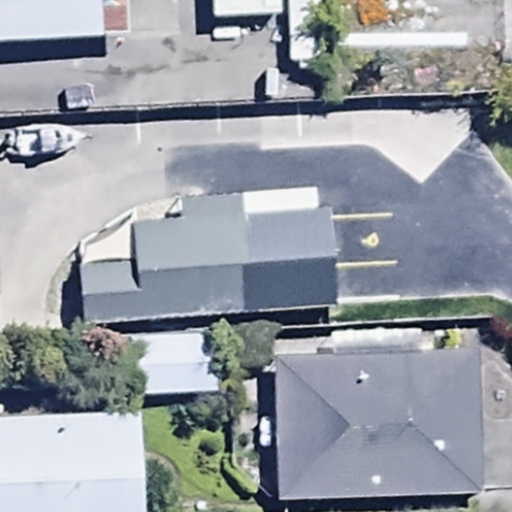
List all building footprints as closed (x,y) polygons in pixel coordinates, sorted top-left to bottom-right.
[(0,0),(0,45),(327,26),(325,0),(0,0)] [(71,275),(74,335),(245,328),(243,285),(436,278),(433,194),(383,195),(382,158),(231,163),(232,208),(171,210),(171,229),(124,231),(125,273),(71,275)] [(326,366),(268,366),(268,507),(472,507),(472,364),(395,364),(395,343),(326,343),(326,366)] [(211,345),(124,345),(124,407),(211,407),(211,345)] [(135,511),(132,421),(0,427),(0,511),(135,511)]
